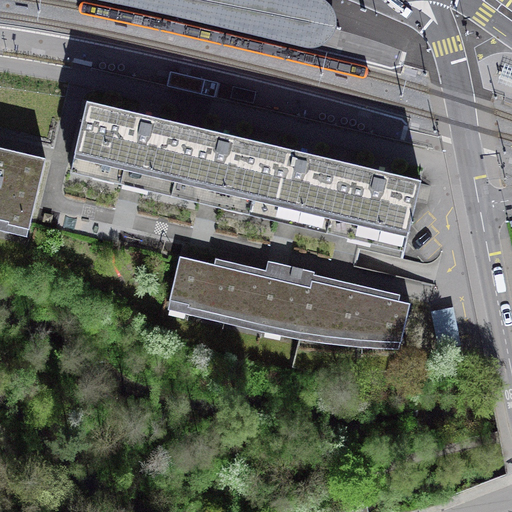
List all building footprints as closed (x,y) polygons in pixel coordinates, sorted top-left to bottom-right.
[(110,0),(182,16),(309,46),(315,46),(322,44),(326,41),(332,36),(335,30),(337,24),(338,18),(337,13),(335,8),(332,2),(329,0),(110,0)] [(499,81),(511,85),(511,65),(506,64),(499,81)] [(219,81),(170,70),(166,85),(215,96),(219,81)] [(230,96),(254,102),(257,91),(233,85),(230,96)] [(228,136),(187,126),(149,117),(87,102),(72,164),(172,188),(247,206),(327,225),(404,243),(419,182),(386,174),(342,163),(308,155),(261,144),(228,136)] [(0,149),(0,222),(28,229),(45,159),(0,149)] [(188,309),(237,321),(305,335),(354,341),(401,345),(411,306),(313,283),(311,290),(180,259),(170,302),(189,306),(188,309)]
